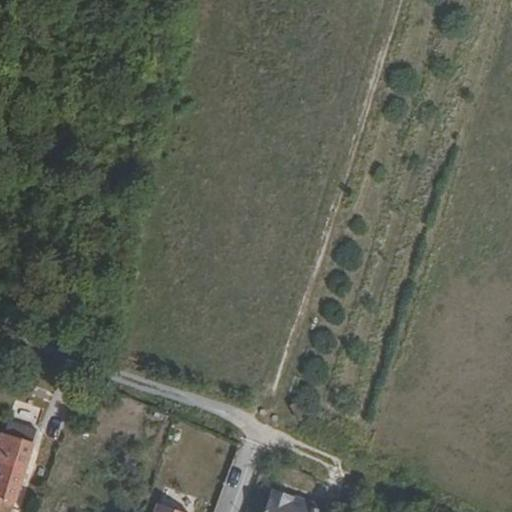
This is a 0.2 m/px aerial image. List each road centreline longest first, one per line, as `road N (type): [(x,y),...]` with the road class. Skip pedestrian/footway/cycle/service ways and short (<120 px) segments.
road 1 (track): [(256,431),(387,0)]
road 2 (track): [(0,326),(62,359),(229,417),(405,511)]
